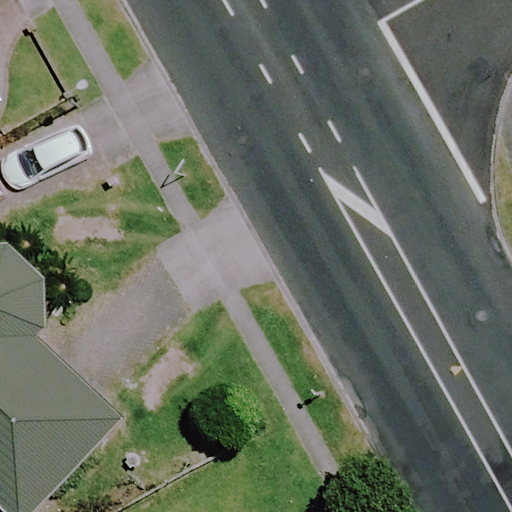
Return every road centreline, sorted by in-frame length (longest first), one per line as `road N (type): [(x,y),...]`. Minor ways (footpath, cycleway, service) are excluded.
road 1 (tertiary): [(297,73),(511,492)]
road 2 (residential): [(297,73),(428,0)]
